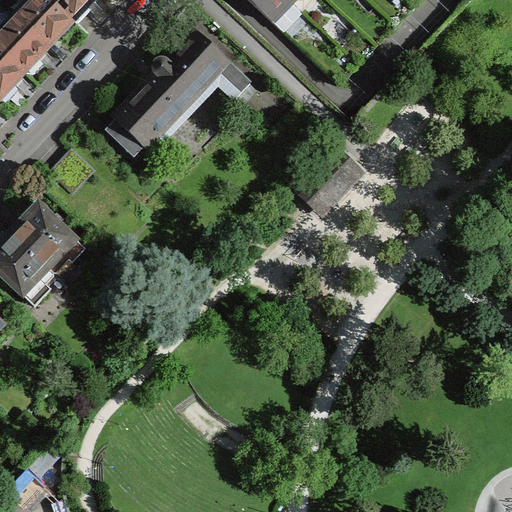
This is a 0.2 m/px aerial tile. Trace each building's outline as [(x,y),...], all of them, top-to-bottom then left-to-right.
[(18,0),(25,6),(15,16),(7,25),(0,18),(0,99),(1,101),(8,101),(11,97),(15,93),(15,86),(14,85),(25,73),(27,74),(34,74),(37,70),(41,67),(40,60),(39,59),(49,48),(54,43),(60,36),(63,39),(76,25),(81,20),(89,11),(86,9),(94,0),(18,0)] [(247,0),(273,24),(295,0),(247,0)] [(183,37),(183,44),(170,58),(167,61),(161,59),(155,63),(152,69),(154,75),(113,118),(146,149),(213,79),(235,100),(250,85),(195,32),(190,37),(183,37)] [(323,215),(362,174),(346,159),(333,147),(295,188),(323,215)] [(50,172),(73,193),(94,170),(71,149),(50,172)] [(51,290),(44,283),(67,259),(71,264),(85,249),(35,201),(21,216),(24,219),(17,227),(0,244),(0,273),(34,307),(51,290)]
